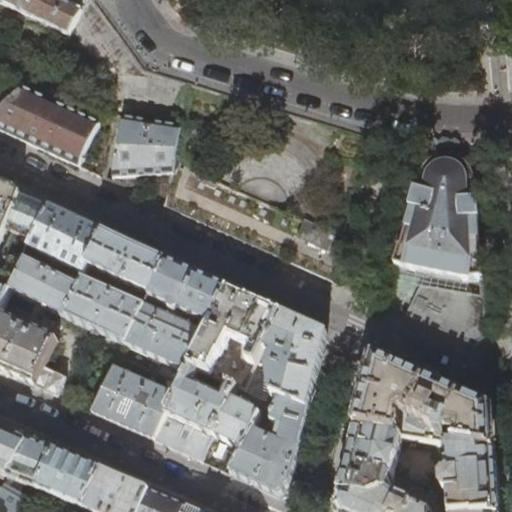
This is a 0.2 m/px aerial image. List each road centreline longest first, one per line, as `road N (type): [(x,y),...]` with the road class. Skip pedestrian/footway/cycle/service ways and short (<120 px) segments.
road 1 (residential): [(0,157),(452,368)]
road 2 (residential): [(511,117),(453,119),(168,50),(141,24),(135,0)]
road 3 (residential): [(0,405),(244,511)]
